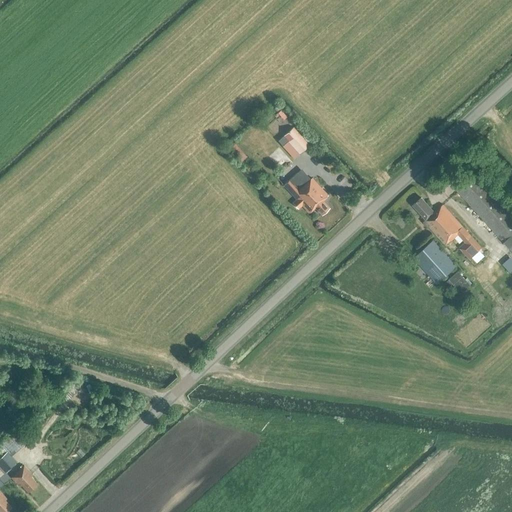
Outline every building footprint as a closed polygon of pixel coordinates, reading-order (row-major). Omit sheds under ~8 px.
[(309,145),(293,127),(277,141),(282,146),(288,141),(299,154),(309,145)] [(229,149),(241,162),(247,157),(235,144),(229,149)] [(311,179),(302,169),(284,185),(297,199),(293,203),(298,208),(302,205),(309,213),(315,208),(322,215),(329,208),(322,201),(328,196),(312,178),(311,179)] [(490,170),(484,173),(488,180),(494,178),(490,170)] [(511,251),(511,213),(477,174),(457,192),(511,251)] [(443,205),(434,212),(421,198),(413,205),(426,220),(424,222),(445,245),(450,240),(451,241),(458,235),(466,243),(460,249),(469,259),(481,248),(443,205)] [(437,284),(456,267),(433,241),(413,258),(437,284)] [(459,271),(449,280),(461,294),(471,286),(459,271)] [(68,400),(85,385),(78,378),(62,394),(68,400)] [(0,467),(5,473),(17,462),(7,452),(0,458),(0,467)] [(28,492),(37,484),(30,477),(32,475),(23,466),(11,477),(20,487),(21,485),(28,492)] [(0,511),(6,511),(11,507),(5,500),(7,499),(0,491),(0,511)]
